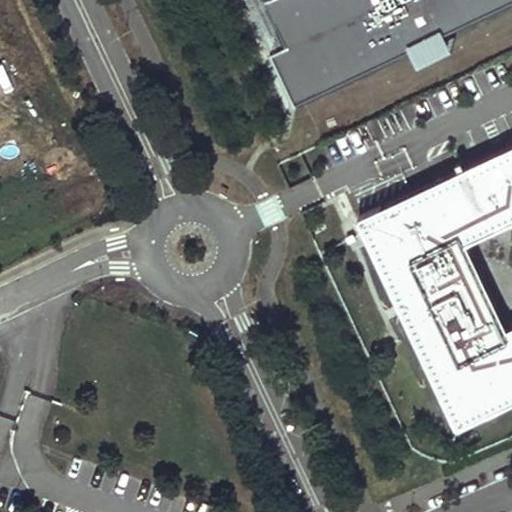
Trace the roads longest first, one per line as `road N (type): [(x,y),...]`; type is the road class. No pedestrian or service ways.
road 1 (tertiary): [(335,511),(221,270)]
road 2 (tertiary): [(201,284),(307,511)]
road 3 (tertiary): [(63,0),(159,203)]
road 4 (tertiary): [(187,194),(94,0)]
road 5 (tertiary): [(159,203),(142,226),(143,255),(166,281),(201,284)]
